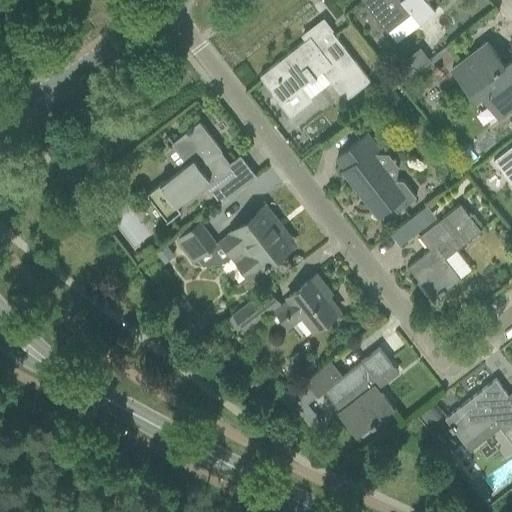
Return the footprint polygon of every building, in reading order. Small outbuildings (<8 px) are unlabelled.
[(435,12),(426,2),(428,0),(361,0),(386,32),(410,13),(419,25),(435,12)] [(307,38),(259,76),(290,116),(312,99),(302,86),(321,71),(345,101),(370,81),(329,28),(328,29),(322,21),(323,20),(322,19),(302,35),(303,36),(304,35),(307,38)] [(489,92),(507,115),(511,111),(511,72),(510,74),(486,43),(451,69),(476,102),(489,92)] [(419,47),(388,72),(399,84),(430,60),(419,47)] [(389,74),(379,81),(387,92),(397,85),(389,74)] [(394,91),(381,101),(392,115),(405,104),(394,91)] [(147,195),(166,220),(228,170),(226,167),(225,168),(214,155),(220,150),(199,123),(171,144),(187,164),(147,195)] [(380,149),(368,133),(336,158),(345,169),(341,171),(377,217),(392,206),(397,212),(416,197),(403,180),(395,180),(394,180),(374,154),(380,149)] [(511,143),(492,159),(511,184),(511,143)] [(234,171),(219,182),(210,190),(220,203),(244,184),(234,171)] [(432,299),(433,298),(459,278),(444,258),(480,230),(460,204),(418,236),(429,249),(407,266),(432,299)] [(427,205),(404,222),(389,233),(399,245),(436,217),(427,205)] [(264,207),(231,232),(219,241),(248,279),(288,248),(272,227),(277,223),(264,207)] [(199,222),(176,240),(193,262),(198,258),(204,266),(217,256),(211,248),(216,244),(199,222)] [(166,245),(156,252),(163,262),(173,254),(166,245)] [(329,294),(315,275),(288,296),(291,300),(276,311),(288,327),(303,315),(314,329),(337,311),(326,296),(329,294)] [(233,313),(244,327),(276,302),(266,288),(233,313)] [(330,360),(304,380),(317,396),(324,390),(325,391),(336,405),(340,410),(337,412),(356,436),(365,429),(392,407),(381,393),(376,397),(372,391),(376,387),(396,371),(378,348),(343,375),(330,360)] [(511,389),(507,394),(494,379),(444,419),(464,443),(493,420),(511,443),(511,389)] [(304,380),(281,399),(293,414),(294,414),(297,411),(308,403),(317,396),(304,380)] [(434,401),(424,410),(425,411),(431,419),(432,421),(443,413),(434,401)]
